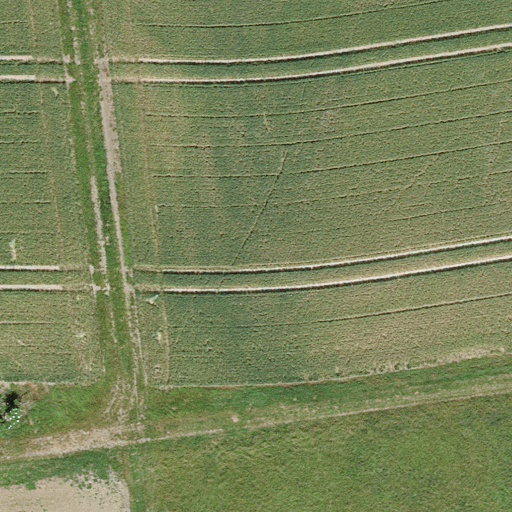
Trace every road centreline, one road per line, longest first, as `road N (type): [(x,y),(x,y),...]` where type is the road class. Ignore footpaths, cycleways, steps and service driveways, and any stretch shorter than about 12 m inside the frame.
road 1 (track): [(511,383),(0,450)]
road 2 (track): [(150,511),(84,0)]
